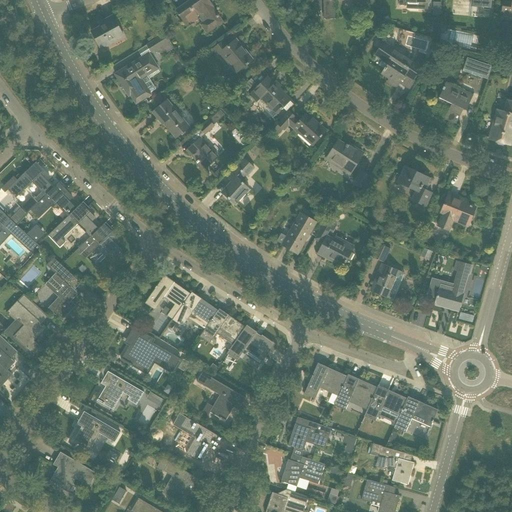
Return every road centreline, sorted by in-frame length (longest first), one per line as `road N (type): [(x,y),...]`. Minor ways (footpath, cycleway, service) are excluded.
road 1 (tertiary): [(414,346),(326,308),(183,207),(95,110),(42,14)]
road 2 (residential): [(511,178),(415,148),(343,103),(286,49),(255,0)]
road 3 (residential): [(0,461),(158,243)]
road 4 (residential): [(227,511),(264,408),(303,332)]
road 5 (residential): [(158,243),(31,128)]
road 6 (residential): [(303,332),(158,243)]
road 7 (residential): [(414,346),(409,363),(391,368),(303,332)]
road 8 (tertiary): [(476,355),(511,230)]
road 9 (tertiary): [(433,511),(467,390)]
